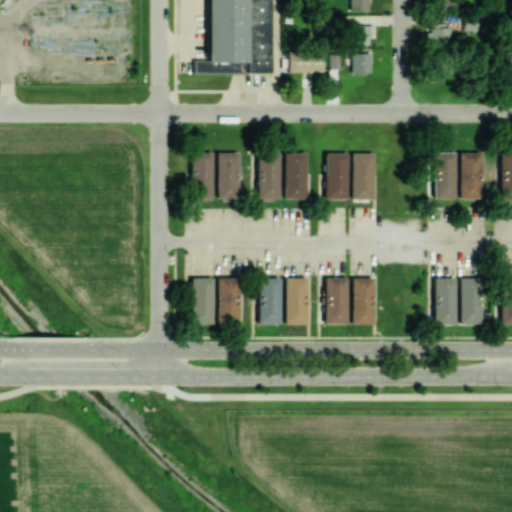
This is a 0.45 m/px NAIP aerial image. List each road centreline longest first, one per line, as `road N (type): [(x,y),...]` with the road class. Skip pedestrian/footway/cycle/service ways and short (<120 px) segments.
road 1 (residential): [(0,113),(511,111)]
road 2 (secondary): [(511,348),(95,348)]
road 3 (secondary): [(122,374),(511,376)]
road 4 (residential): [(160,374),(159,0)]
